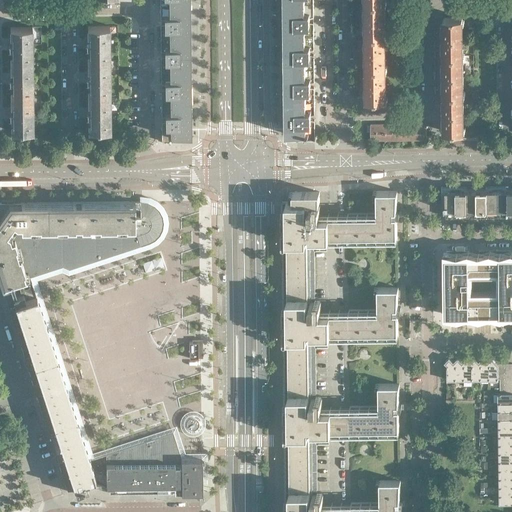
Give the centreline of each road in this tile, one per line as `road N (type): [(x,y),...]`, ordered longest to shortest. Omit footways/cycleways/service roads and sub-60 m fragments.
road 1 (secondary): [(259,511),(258,166)]
road 2 (secondary): [(224,167),(231,510)]
road 3 (residential): [(504,1),(429,1),(429,112),(344,115)]
road 4 (residential): [(428,511),(426,339)]
road 5 (secondary): [(223,0),(224,167)]
road 6 (secondary): [(258,166),(254,0)]
road 7 (residential): [(72,172),(71,10)]
road 8 (residential): [(145,169),(145,8)]
road 9 (residential): [(505,159),(504,1)]
road 10 (unclassified): [(329,0),(329,115),(344,115)]
